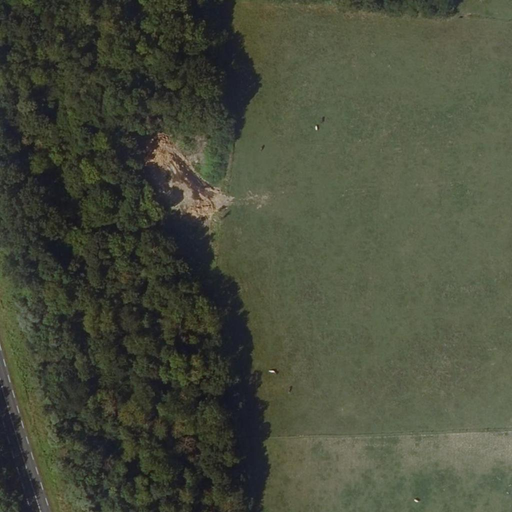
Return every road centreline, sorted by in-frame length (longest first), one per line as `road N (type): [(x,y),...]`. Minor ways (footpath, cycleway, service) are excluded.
road 1 (primary): [(41,511),(0,375)]
road 2 (track): [(137,225),(114,228),(0,206)]
